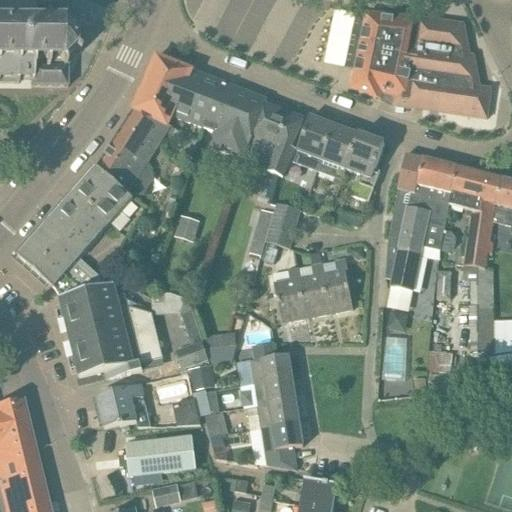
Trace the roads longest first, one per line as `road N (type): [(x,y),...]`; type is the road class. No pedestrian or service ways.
road 1 (residential): [(371,453),(374,237),(401,135)]
road 2 (residential): [(401,135),(218,64),(154,10)]
road 3 (tertiary): [(0,227),(101,105),(154,10)]
road 4 (unclassified): [(73,511),(50,428),(0,312)]
